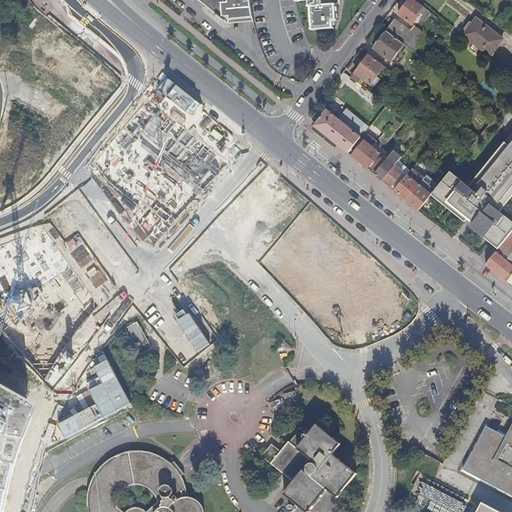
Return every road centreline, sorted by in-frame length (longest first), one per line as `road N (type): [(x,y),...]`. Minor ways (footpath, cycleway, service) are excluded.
road 1 (residential): [(274,140),(73,361),(25,454),(11,511)]
road 2 (primary): [(0,222),(37,203),(136,84),(133,61),(74,0)]
road 3 (primary): [(511,329),(274,140)]
road 4 (residential): [(384,0),(274,140)]
road 5 (primary): [(274,140),(151,43)]
